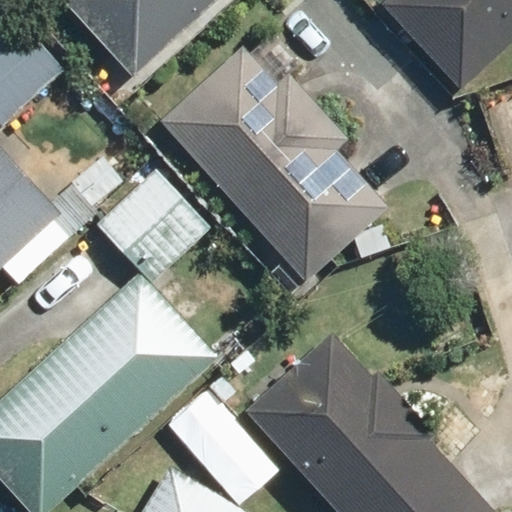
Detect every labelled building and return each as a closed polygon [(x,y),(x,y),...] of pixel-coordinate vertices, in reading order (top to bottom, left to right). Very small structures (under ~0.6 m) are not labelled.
[(58,0),(51,7),(127,87),(218,0),(58,0)] [(511,0),(384,0),(378,6),(458,97),(511,48),(511,0)] [(23,283),(72,239),(0,156),(0,147),(70,86),(16,25),(0,39),(0,271),(7,265),(23,283)] [(303,68),(273,34),(243,60),(237,54),(154,127),(300,291),(388,213),(336,155),(346,146),(289,81),(303,68)] [(138,281),(0,401),(0,491),(18,511),(60,511),(218,371),(152,297),(219,237),(161,173),(94,233),(138,281)] [(486,511),(330,331),(238,411),(326,511),(486,511)] [(233,511),(168,473),(143,511),(233,511)]
